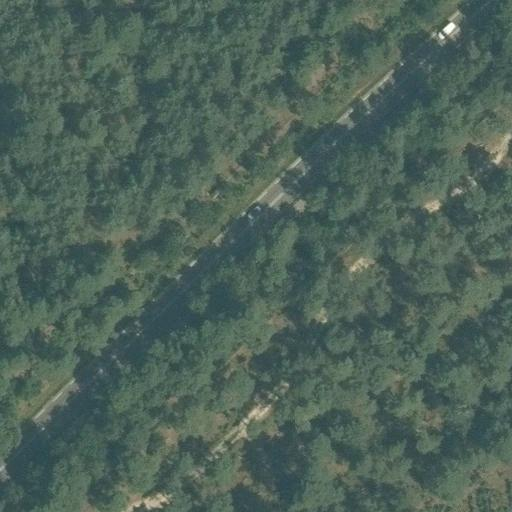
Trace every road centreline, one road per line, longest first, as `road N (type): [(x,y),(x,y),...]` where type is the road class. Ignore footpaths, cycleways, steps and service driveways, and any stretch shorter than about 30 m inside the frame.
road 1 (primary): [(0,472),(492,0)]
road 2 (track): [(511,109),(97,511)]
